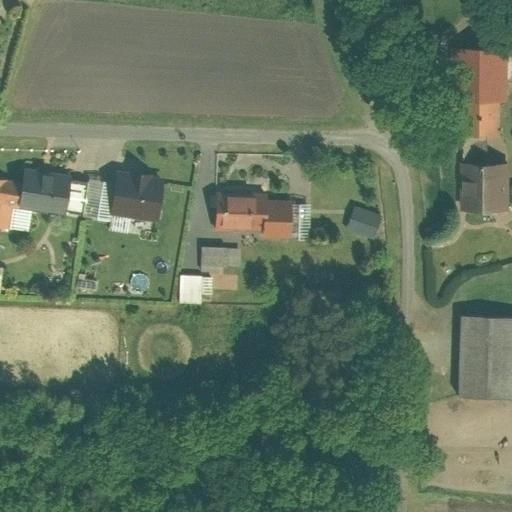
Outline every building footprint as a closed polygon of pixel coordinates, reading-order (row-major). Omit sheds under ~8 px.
[(465,98),(465,133),(495,133),(495,100),(505,100),(505,44),(447,45),(447,98),(465,98)] [(463,213),(511,214),(511,162),(464,161),(463,213)] [(93,180),(25,170),(22,185),(0,182),(0,249),(3,229),(14,231),(17,211),(86,222),(93,180)] [(168,184),(115,176),(109,219),(162,227),(168,184)] [(270,196),(216,196),(216,233),(264,233),(264,242),(296,242),(296,203),(270,203),(270,196)] [(340,229),(373,238),(380,213),(347,203),(340,229)] [(196,245),(196,266),(237,267),(237,246),(196,245)] [(176,301),(196,301),(196,274),(176,273),(176,301)] [(511,312),(457,313),(457,397),(511,396),(511,312)]
